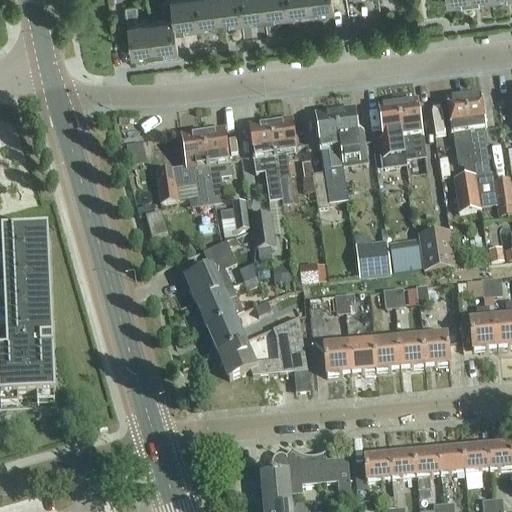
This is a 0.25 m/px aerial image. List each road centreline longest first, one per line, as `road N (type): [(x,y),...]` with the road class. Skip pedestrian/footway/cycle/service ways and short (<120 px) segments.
road 1 (residential): [(511,51),(161,96),(54,89)]
road 2 (tertiary): [(154,442),(54,89)]
road 3 (residential): [(154,442),(511,405)]
road 4 (residential): [(0,486),(154,442)]
